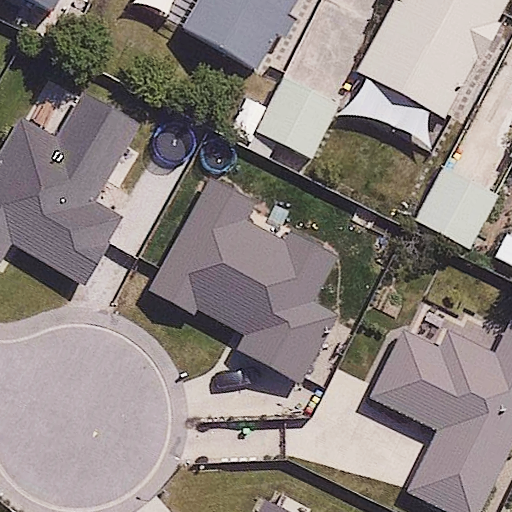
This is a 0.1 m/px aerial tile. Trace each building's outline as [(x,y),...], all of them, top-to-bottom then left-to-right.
[(303,0),(199,0),(184,26),(264,71),(303,0)] [(505,0),(399,0),(364,74),(449,116),(505,0)] [(342,101),(286,75),(259,133),(315,159),(342,101)] [(498,198),(442,167),(414,218),(469,249),(498,198)] [(483,511),(511,450),(511,322),(510,322),(501,342),(446,317),(436,339),(395,321),(362,393),(436,427),(408,488),(460,511),(483,511)]
